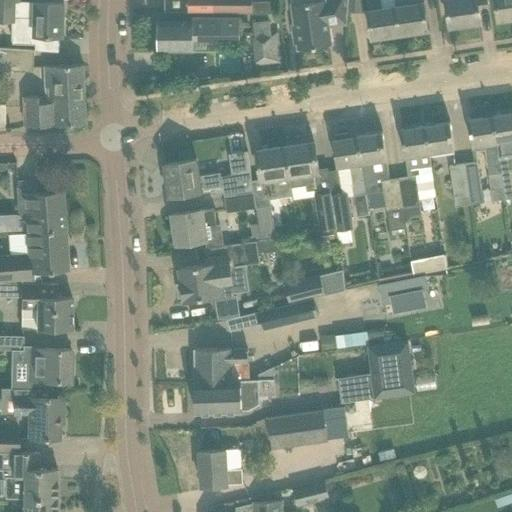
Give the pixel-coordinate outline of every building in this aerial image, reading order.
[(20,3),(20,0),(0,0),(0,21),(21,22),(20,35),(63,36),(64,3),(39,2),(39,3),(20,3)] [(186,0),(187,12),(213,12),(212,0),(186,0)] [(252,0),(212,0),(213,12),(252,12),(252,0)] [(347,0),(321,0),(317,1),(317,6),(292,10),(294,25),(292,25),(295,44),(297,43),(298,49),(331,44),(328,26),(347,24),(347,15),(347,0)] [(347,0),(347,15),(362,16),(362,0),(347,0)] [(394,0),(365,0),(371,39),(400,34),(394,0)] [(428,30),(425,10),(423,0),(394,0),(400,34),(428,30)] [(445,0),(447,7),(450,27),(480,22),(476,0),(445,0)] [(511,17),(511,0),(495,0),(498,20),(511,17)] [(158,51),(193,51),(193,39),(240,39),(240,18),(233,18),(216,18),(192,18),(192,22),(158,22),(158,51)] [(279,30),(271,31),(270,19),(248,22),(254,64),(283,60),(279,30)] [(0,69),(33,72),(35,51),(12,50),(0,48),(0,69)] [(56,87),(56,103),(42,104),(42,96),(24,97),(25,127),(86,125),(83,65),(46,66),(47,88),(56,87)] [(511,112),(493,116),(501,173),(511,172),(509,158),(511,157),(511,112)] [(501,173),(493,116),(468,119),(472,147),(486,145),(494,200),(505,199),(501,173)] [(450,122),(425,126),(429,153),(454,150),(450,122)] [(429,153),(425,126),(400,129),(404,157),(405,157),(407,170),(431,166),(429,153)] [(385,180),(390,179),(386,159),(382,132),(358,136),(366,193),(383,191),(381,180),(385,180)] [(332,196),(336,229),(337,231),(353,229),(348,197),(366,193),(358,136),(333,139),(336,159),(337,167),(341,194),(332,196)] [(314,142),(285,146),(291,188),(292,188),(305,186),(306,191),(321,189),(314,142)] [(291,188),(285,146),(256,151),(263,197),(269,197),(270,200),(293,195),(292,188),(291,188)] [(252,184),(247,152),(230,155),(235,187),(252,184)] [(222,188),(220,173),(198,176),(196,160),(165,164),(169,196),(222,188)] [(477,162),(465,164),(471,204),(483,203),(477,162)] [(471,204),(465,164),(450,166),(456,206),(471,204)] [(415,176),(398,178),(405,222),(422,220),(415,176)] [(398,178),(390,179),(385,180),(381,180),(383,191),(390,231),(406,228),(405,222),(398,178)] [(64,226),(62,191),(37,193),(36,180),(16,182),(17,196),(23,196),(25,229),(64,226)] [(226,212),(256,208),(254,192),(224,196),(226,212)] [(333,229),(336,229),(332,196),(331,196),(331,192),(314,195),(319,231),(321,231),(333,229)] [(256,208),(261,239),(275,237),(271,206),(256,208)] [(172,214),(176,244),(205,239),(203,226),(216,224),(214,208),(172,214)] [(65,230),(64,226),(25,229),(27,253),(0,254),(0,281),(10,281),(30,279),(29,273),(68,270),(65,230)] [(333,229),(321,231),(322,240),(334,239),(333,229)] [(234,298),(231,275),(236,274),(234,266),(260,263),(256,241),(230,244),(224,245),(204,248),(207,264),(180,268),(185,301),(215,296),(216,300),(234,298)] [(446,270),(443,254),(410,260),(413,276),(446,270)] [(313,298),(345,289),(342,269),(284,284),(289,304),(313,298)] [(427,287),(424,275),(379,284),(383,303),(392,301),(394,312),(425,305),(421,289),(427,287)] [(9,283),(0,283),(0,296),(9,297),(9,283)] [(71,297),(56,296),(56,283),(36,283),(20,283),(20,329),(51,329),(71,329),(71,297)] [(256,312),(260,331),(319,316),(313,298),(289,304),(256,312)] [(367,331),(366,330),(334,334),(336,349),(368,345),(368,340),(367,331)] [(382,330),(367,331),(368,340),(383,339),(382,330)] [(334,334),(320,336),(322,351),(336,349),(334,334)] [(0,337),(0,352),(23,352),(23,337),(0,337)] [(407,340),(369,346),(377,398),(414,393),(407,340)] [(50,381),(70,381),(70,349),(33,348),(32,389),(50,389),(50,381)] [(196,350),(196,381),(248,380),(247,349),(230,350),(216,349),(196,350)] [(272,368),(258,376),(258,380),(261,380),(273,380),(272,368)] [(248,380),(196,381),(197,415),(242,414),(242,413),(251,412),(262,405),(261,380),(258,380),(254,380),(248,380)] [(28,439),(39,439),(59,439),(59,423),(63,423),(64,397),(53,397),(53,389),(50,389),(32,389),(14,390),(14,415),(28,416),(28,439)] [(267,417),(272,449),(328,441),(323,410),(267,417)] [(0,451),(17,452),(17,437),(0,436),(0,451)] [(199,451),(201,486),(242,484),(241,467),(240,449),(225,449),(199,451)] [(23,478),(22,498),(56,499),(57,469),(38,468),(38,452),(17,452),(0,451),(0,469),(9,470),(9,478),(23,478)] [(293,489),(298,506),(329,498),(324,480),(293,489)] [(56,511),(56,499),(22,498),(22,511),(56,511)] [(282,511),(281,500),(254,501),(254,511),(282,511)]
